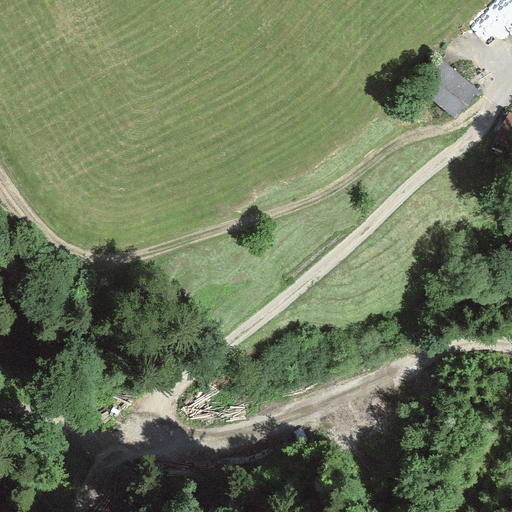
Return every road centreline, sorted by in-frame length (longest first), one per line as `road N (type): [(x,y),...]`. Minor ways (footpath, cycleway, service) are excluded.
road 1 (track): [(155,413),(160,395),(354,244),(511,99)]
road 2 (track): [(155,413),(161,427),(185,437),(242,433),(460,344),(511,345)]
road 3 (track): [(0,407),(85,434),(118,432),(155,413)]
